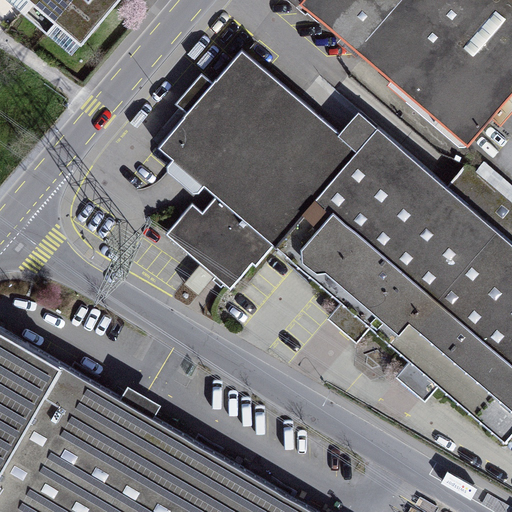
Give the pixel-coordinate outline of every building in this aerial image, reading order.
[(41,0),(64,18),(79,0),(41,0)] [(89,39),(121,0),(79,0),(64,18),(89,39)] [(511,96),(511,0),(307,0),(304,4),(471,145),(511,96)] [(342,129),(245,47),(161,145),(218,194),(205,209),(197,202),(171,232),(235,287),(257,261),(261,265),(278,245),(381,125),(360,107),(351,118),(342,129)] [(501,227),(381,125),(278,245),(344,301),(331,317),(359,340),(372,325),(398,347),(501,227)] [(511,236),(501,227),(398,347),(412,359),(399,374),(428,399),(441,384),(510,442),(511,439),(511,236)] [(0,511),(327,511),(0,324),(0,511)]
